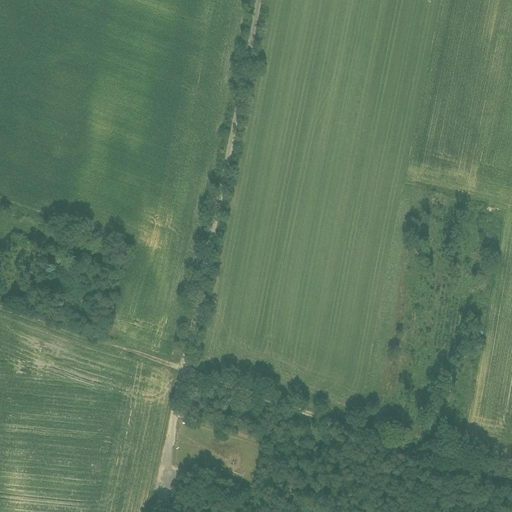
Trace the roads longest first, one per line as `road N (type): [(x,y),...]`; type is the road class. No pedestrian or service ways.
road 1 (unclassified): [(261,0),(185,370)]
road 2 (track): [(511,483),(185,370)]
road 3 (track): [(0,305),(185,370)]
road 4 (track): [(185,370),(155,509)]
